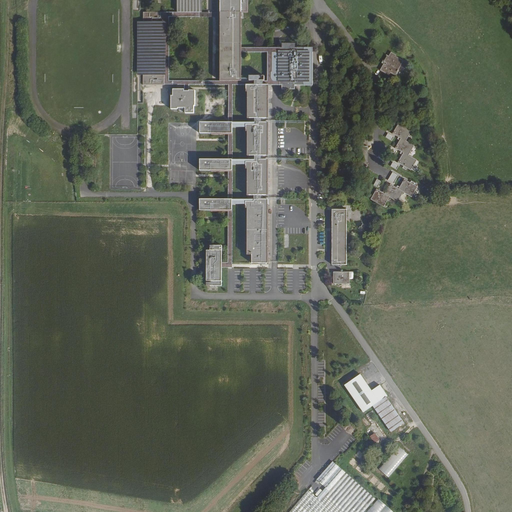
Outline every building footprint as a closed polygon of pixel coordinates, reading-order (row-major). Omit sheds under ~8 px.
[(201,2),(201,0),(177,0),(177,13),(201,13),(201,2)] [(216,0),(216,2),(216,13),(219,13),(219,18),(219,82),(227,82),(232,82),(240,82),(240,54),(240,49),(240,18),(247,18),(247,0),(216,0)] [(163,82),(163,18),(163,13),(141,13),(141,24),(139,24),(139,75),(141,75),(141,86),(163,86),(163,82)] [(277,53),(277,55),(277,82),(279,82),(279,86),(301,86),(301,82),(306,82),(306,53),(301,53),(301,49),(279,49),(279,53),(277,53)] [(391,74),(395,77),(403,63),(395,58),(396,56),(391,53),(388,57),(386,56),(382,61),(384,63),(380,71),(389,77),(391,74)] [(266,264),(267,86),(247,86),(246,114),(246,120),(246,256),(253,256),(253,264),(266,264)] [(196,107),(196,91),(190,91),(190,92),(185,92),(185,90),(174,90),(174,95),(172,95),(172,110),(180,110),(180,108),(185,108),(188,108),(188,114),(194,114),(194,107),(196,107)] [(198,134),(226,135),(226,123),(198,123),(198,134)] [(411,132),(398,124),(393,134),(400,139),(395,148),(403,153),(397,162),(410,170),(416,160),(408,156),(414,147),(405,142),(411,132)] [(226,172),(226,161),(200,160),(200,172),(226,172)] [(392,172),(388,181),(394,183),(398,175),(392,172)] [(375,189),(369,199),(383,207),(389,197),(397,202),(403,192),(410,197),(416,187),(404,180),(399,190),(390,184),(384,194),(375,189)] [(226,212),(226,200),(198,200),(198,212),(226,212)] [(346,268),(347,212),(332,212),(331,267),(346,268)] [(221,269),(221,264),(221,247),(210,247),(210,252),(206,252),(206,287),(221,287),(221,269)] [(346,276),(330,275),(330,287),(346,288),(346,276)] [(363,418),(373,411),(390,436),(403,426),(385,401),(386,400),(379,390),(370,396),(358,381),(343,392),(363,418)] [(378,445),(373,438),(370,441),(375,448),(378,445)] [(398,447),(379,470),(388,478),(408,454),(398,447)] [(286,511),(361,511),(373,499),(330,462),(314,480),(323,487),(314,497),(306,490),(286,511)] [(363,511),(389,511),(375,499),(363,511)]
